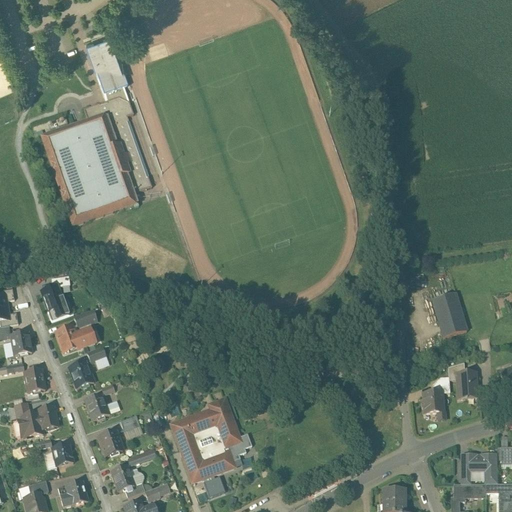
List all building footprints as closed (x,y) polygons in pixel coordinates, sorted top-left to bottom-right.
[(86,46),(103,96),(126,88),(109,37),(86,46)] [(108,118),(134,196),(152,190),(127,119),(134,117),(130,104),(118,99),(83,112),(88,125),(108,118)] [(108,118),(88,125),(42,141),(73,229),(138,206),(134,196),(108,118)] [(65,120),(48,125),(50,132),(67,126),(65,120)] [(68,279),(58,282),(60,287),(70,284),(68,279)] [(57,288),(40,294),(40,295),(41,294),(48,313),(47,314),(48,314),(65,307),(62,299),(61,300),(57,289),(57,288)] [(12,291),(0,293),(0,299),(5,298),(6,304),(14,302),(12,291)] [(455,295),(432,302),(443,341),(466,334),(455,295)] [(0,299),(0,323),(9,322),(6,304),(5,298),(0,299)] [(230,310),(220,306),(217,304),(211,318),(226,320),(230,310)] [(65,307),(48,314),(51,323),(69,317),(65,307)] [(257,319),(238,309),(233,320),(252,329),(257,319)] [(93,312),(74,320),(78,330),(91,325),(91,326),(97,323),(93,312)] [(277,329),(261,321),(257,331),(272,339),(277,329)] [(9,328),(0,329),(0,339),(10,338),(9,328)] [(89,332),(75,337),(72,329),(56,335),(63,356),(80,350),(81,352),(95,346),(89,332)] [(10,338),(14,359),(31,355),(28,335),(10,338)] [(102,349),(87,355),(91,366),(105,360),(106,360),(102,349)] [(85,365),(68,370),(69,371),(76,391),(94,385),(91,376),(89,377),(85,365)] [(464,365),(448,370),(448,380),(448,383),(456,382),(456,377),(464,376),(464,365)] [(23,366),(12,368),(13,374),(24,372),(23,366)] [(511,369),(499,374),(507,399),(511,397),(511,369)] [(42,372),(24,375),(27,396),(45,393),(42,372)] [(464,376),(456,377),(456,382),(458,401),(466,400),(469,397),(477,397),(475,377),(469,378),(469,377),(467,376),(464,376)] [(440,381),(433,388),(433,395),(442,395),(449,395),(448,383),(448,380),(440,381)] [(112,388),(102,391),(104,397),(114,393),(112,388)] [(433,395),(422,396),(423,402),(422,404),(422,409),(423,410),(424,416),(443,415),(442,395),(433,395)] [(101,397),(84,403),(84,404),(85,404),(92,423),(91,423),(92,423),(109,417),(107,408),(105,409),(101,397)] [(225,401),(213,406),(215,410),(170,427),(192,486),(204,481),(202,476),(211,473),(213,478),(235,470),(233,464),(230,458),(226,460),(222,451),(241,444),(239,440),(236,432),(231,434),(228,425),(233,423),(225,401)] [(27,405),(14,408),(17,424),(30,421),(27,405)] [(54,410),(37,413),(41,432),(58,429),(54,410)] [(135,423),(122,428),(124,434),(137,429),(135,423)] [(115,434),(98,440),(105,459),(122,453),(115,434)] [(247,436),(239,440),(241,444),(222,451),(226,460),(230,458),(233,464),(240,461),(239,458),(246,455),(245,451),(252,449),(247,436)] [(50,442),(39,444),(40,450),(51,448),(50,442)] [(68,447),(52,451),(56,469),(73,465),(68,447)] [(498,457),(468,458),(468,462),(462,462),(462,483),(469,483),(469,474),(487,474),(487,487),(498,487),(498,457)] [(138,458),(128,462),(130,468),(140,464),(138,458)] [(127,468),(110,474),(110,475),(111,475),(118,494),(124,492),(136,487),(132,479),(131,479),(127,468)] [(220,478),(204,483),(209,498),(225,493),(220,478)] [(45,483),(28,488),(31,499),(39,497),(47,495),(48,494),(45,483)] [(82,484),(65,489),(70,509),(88,504),(82,484)] [(136,487),(124,492),(128,501),(145,494),(142,485),(136,487)] [(166,486),(156,490),(159,498),(169,494),(166,486)] [(487,487),(487,494),(499,494),(499,511),(511,511),(511,486),(498,487),(487,487)] [(457,487),(457,500),(452,500),(451,511),(460,511),(460,504),(466,504),(466,500),(486,500),(487,494),(487,487),(457,487)] [(65,489),(58,491),(63,511),(70,509),(65,489)] [(156,490),(145,494),(149,504),(160,500),(159,498),(156,490)] [(404,511),(405,493),(382,493),(382,511),(404,511)] [(31,499),(24,501),(26,511),(45,511),(43,501),(41,500),(40,500),(39,497),(31,499)] [(140,503),(123,509),(124,510),(124,511),(143,511),(140,504),(140,503)]
